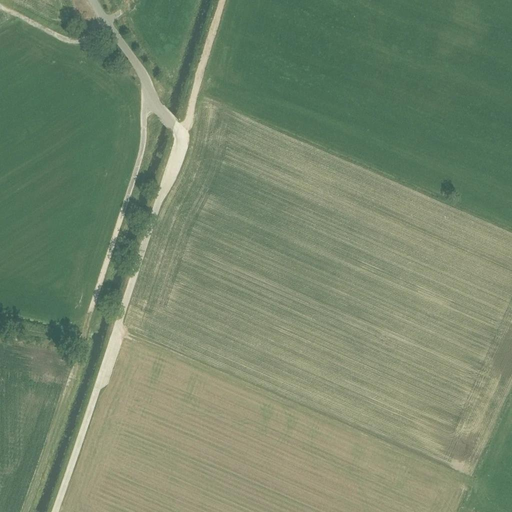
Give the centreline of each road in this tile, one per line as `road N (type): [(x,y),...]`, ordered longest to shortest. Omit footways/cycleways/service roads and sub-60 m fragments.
road 1 (unclassified): [(54,511),(182,132),(157,107),(92,0)]
road 2 (track): [(182,132),(223,0)]
